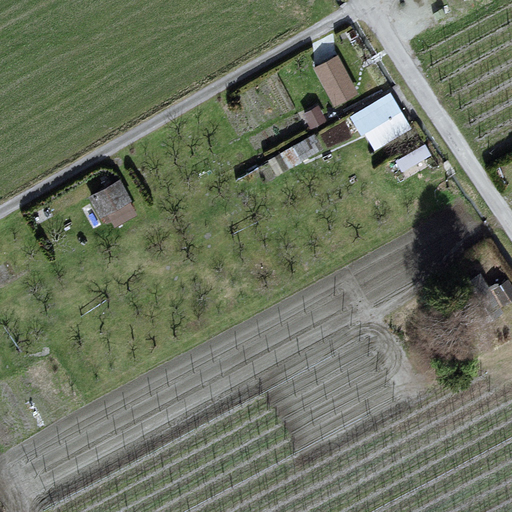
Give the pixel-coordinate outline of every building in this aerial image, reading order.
[(444,14),(442,10),(434,14),(436,18),(444,14)] [(338,58),(317,69),(335,104),(357,93),(338,58)] [(390,94),(354,117),(375,150),(411,128),(390,94)] [(318,108),(305,115),(312,128),(325,120),(318,108)] [(321,149),(314,136),(270,161),(277,173),(321,149)] [(430,155),(425,146),(398,161),(403,169),(430,155)] [(120,183),(92,197),(101,216),(109,212),(115,224),(133,215),(126,203),(129,201),(120,183)] [(480,274),(456,286),(477,323),(500,310),(480,274)]
